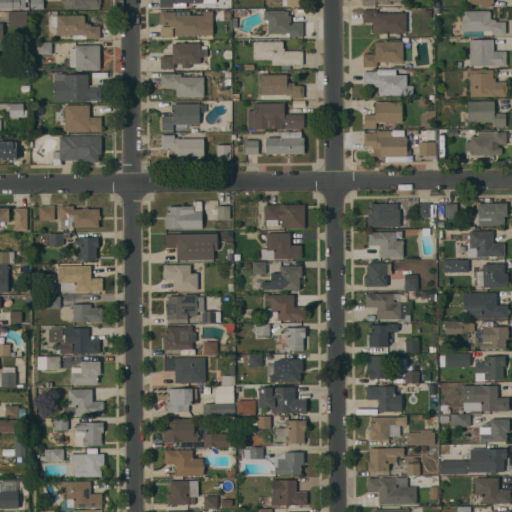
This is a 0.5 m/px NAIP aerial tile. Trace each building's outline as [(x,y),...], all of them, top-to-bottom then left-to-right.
[(0,0),(27,0),(27,1),(25,1),(25,8),(0,8),(0,0)] [(30,0),(43,0),(43,8),(30,8),(30,0)] [(60,0),(100,0),(100,4),(100,8),(63,8),(63,1),(60,1),(60,0)] [(433,16),(433,7),(435,7),(441,7),(441,13),(438,13),(438,15),(435,16),(433,16)] [(406,33),(378,33),(378,31),(373,32),(372,24),(372,22),(362,22),(362,9),(376,9),(376,12),(379,12),(379,13),(405,13),(406,33)] [(205,25),(213,25),(213,35),(176,35),(176,34),(175,34),(175,32),(172,32),(172,37),(160,37),(160,26),(169,26),(169,24),(159,24),(159,23),(158,23),(158,13),(159,13),(159,12),(173,11),(189,11),(189,15),(203,15),(203,11),(212,10),(213,24),(205,24),(205,25)] [(264,20),(263,10),(284,10),(284,11),(288,11),(288,15),(290,15),(290,22),(303,22),(303,37),(289,37),(285,33),(268,33),(267,23),(264,20)] [(462,31),(462,11),(489,10),(489,12),(490,12),(490,19),(493,19),(495,19),(495,21),(505,21),(505,34),(483,34),(483,30),(462,31)] [(100,38),(72,39),(72,35),(56,35),(56,26),(50,26),(50,16),(53,16),(53,11),(57,11),(57,15),(84,14),(84,16),(85,23),(88,23),(90,23),(90,26),(100,25),(100,38)] [(8,12),(27,12),(27,25),(9,26),(8,12)] [(493,51),(506,51),(506,65),(469,66),(469,65),(467,65),(467,60),(470,60),(469,40),(493,39),(493,51)] [(363,53),(374,53),(374,41),(383,41),(383,40),(387,40),(387,41),(403,41),(403,61),(388,61),(388,62),(385,62),(385,61),(376,61),(377,66),(363,66),(363,53)] [(252,41),(282,41),(283,48),(284,48),(284,51),(302,50),(302,65),(290,65),(290,69),(281,69),(281,65),(271,65),(271,59),(253,60),(252,41)] [(37,42),(51,42),(51,54),(38,54),(37,42)] [(207,49),(207,56),(200,56),(200,63),(190,63),(190,68),(182,68),(181,63),(174,63),(174,68),(160,68),(160,56),(172,55),(172,43),(180,43),(180,42),(184,42),(184,43),(200,43),(200,49),(207,49)] [(99,45),(100,69),(75,69),(75,67),(69,67),(69,48),(75,48),(75,45),(99,45)] [(362,71),(377,71),(377,70),(395,69),(395,74),(406,74),(406,85),(412,85),(412,94),(378,95),(378,86),(375,86),(372,86),(372,84),(363,84),(362,71)] [(467,70),(493,69),(493,78),(495,78),(495,82),(506,82),(506,85),(507,85),(507,92),(506,92),(506,95),(470,96),(469,78),(467,78),(467,70)] [(181,76),(203,76),(204,96),(176,97),(176,95),(175,95),(175,88),(172,88),(170,88),(170,86),(160,86),(160,73),(174,73),(174,74),(180,74),(181,76)] [(101,100),(54,101),(54,80),(55,80),(55,74),(65,74),(65,75),(88,74),(88,86),(101,86),(101,100)] [(260,75),(287,74),(287,76),(288,76),(288,82),(294,82),(294,86),(303,86),(303,98),(261,99),(260,75)] [(480,122),(480,121),(468,121),(467,101),(494,100),(494,112),(505,112),(505,127),(494,127),(494,122),(480,122)] [(375,102),(401,101),(402,122),(376,122),(376,127),(364,128),(364,114),(375,114),(375,102)] [(253,103),(284,102),(284,114),(304,114),(304,128),(300,128),(300,131),(296,131),(296,128),(282,128),(282,129),(253,129),(253,128),(247,128),(247,110),(253,110),(253,103)] [(199,124),(173,124),(173,130),(161,130),(161,116),(172,116),(172,103),(199,103),(199,104),(206,104),(206,112),(199,112),(199,124)] [(9,104),(23,104),(23,109),(27,109),(27,116),(18,117),(18,118),(15,119),(15,117),(9,117),(9,104)] [(89,104),(89,116),(101,116),(101,131),(64,131),(64,105),(89,104)] [(363,133),(376,133),(376,131),(391,131),(391,136),(406,136),(406,161),(386,161),(386,155),(373,155),(373,145),(364,145),(363,133)] [(420,131),(436,131),(436,139),(421,140),(420,131)] [(304,154),(265,154),(265,137),(280,137),(280,132),(301,132),(301,137),(304,137),(304,154)] [(478,132),(506,132),(506,144),(497,144),(497,147),(500,147),(501,149),(502,153),(500,155),(493,154),(493,156),(489,156),(489,155),(470,154),(470,151),(465,150),(465,141),(470,141),(470,137),(478,137),(478,132)] [(59,135),(101,135),(101,153),(98,153),(98,161),(81,162),(81,159),(59,160),(59,158),(52,158),(52,151),(59,151),(59,135)] [(161,135),(174,135),(174,137),(178,137),(178,138),(203,138),(203,156),(176,157),(176,150),(170,150),(170,147),(163,147),(163,146),(161,146),(161,135)] [(244,140),(258,140),(258,153),(244,153),(244,140)] [(0,159),(16,160),(16,142),(0,141),(0,159)] [(419,142),(435,142),(436,155),(419,156),(419,142)] [(230,144),(230,159),(216,159),(216,144),(230,144)] [(167,206),(193,206),(193,201),(201,201),(202,228),(183,228),(183,227),(165,228),(164,215),(167,215),(167,206)] [(417,203),(429,203),(429,217),(417,217),(417,203)] [(444,203),(457,203),(457,217),(444,216),(444,203)] [(477,203),(506,203),(507,216),(504,216),(504,225),(476,226),(476,212),(477,212),(477,203)] [(283,227),(283,221),(282,221),(282,222),(279,222),(279,221),(277,221),(277,225),(266,225),(266,219),(265,219),(264,204),(304,204),(304,227),(283,227)] [(399,209),(399,227),(367,227),(367,213),(370,213),(370,204),(397,204),(397,209),(399,209)] [(38,206),(54,205),(54,220),(39,220),(38,206)] [(59,205),(73,205),(73,208),(82,208),(82,207),(88,207),(88,208),(99,208),(99,216),(100,216),(100,219),(98,219),(98,227),(72,227),(72,226),(68,226),(68,227),(61,227),(61,220),(59,220),(59,205)] [(217,205),(229,205),(230,218),(217,218),(217,205)] [(0,207),(9,207),(9,221),(0,221),(0,207)] [(27,207),(27,230),(14,230),(14,207),(27,207)] [(493,230),(493,242),(504,242),(504,256),(495,256),(495,258),(488,258),(488,256),(467,256),(467,247),(469,247),(469,239),(467,239),(467,235),(469,235),(469,231),(493,230)] [(403,240),(403,257),(379,257),(379,245),(367,245),(367,231),(395,231),(396,240),(403,240)] [(217,232),(218,249),(213,249),(213,258),(177,259),(176,247),(165,247),(164,234),(193,233),(217,232)] [(266,233),(290,232),(290,245),(301,245),(301,258),(261,259),(261,249),(267,249),(266,233)] [(49,233),(62,233),(62,244),(49,244),(49,233)] [(77,237),(98,236),(98,246),(96,246),(96,259),(77,260),(77,252),(79,252),(79,251),(80,251),(80,245),(78,245),(77,237)] [(0,265),(0,251),(14,251),(14,263),(8,263),(8,265),(0,265)] [(442,260),(468,260),(468,271),(443,272),(442,260)] [(252,262),(265,262),(266,274),(252,274),(252,262)] [(386,262),(387,286),(365,286),(365,276),(367,276),(367,263),(386,262)] [(482,263),(504,263),(504,273),(508,273),(508,287),(482,287),(482,263)] [(197,290),(174,290),(174,278),(162,278),(162,264),(190,264),(190,273),(197,273),(197,289),(197,290)] [(8,292),(0,292),(0,265),(8,265),(8,292)] [(57,266),(91,265),(91,278),(102,277),(102,291),(90,291),(90,293),(83,293),(83,291),(60,291),(60,283),(58,283),(57,266)] [(280,265),(301,265),(301,276),(299,277),(299,289),(262,289),(262,282),(271,281),(271,273),(280,272),(280,265)] [(404,275),(417,274),(417,290),(404,290),(404,278),(404,275)] [(397,321),(400,321),(400,319),(377,319),(377,307),(365,307),(365,293),(399,293),(399,292),(406,291),(407,302),(410,302),(410,321),(411,321),(411,322),(397,322),(397,321)] [(508,304),(508,318),(466,318),(466,308),(463,308),(463,292),(496,292),(496,304),(508,304)] [(197,315),(187,315),(187,319),(166,319),(166,309),(168,309),(168,295),(183,295),(183,294),(197,294),(197,296),(203,296),(203,311),(220,311),(220,321),(215,321),(215,322),(202,322),(202,311),(197,311),(197,315)] [(289,321),(286,321),(286,320),(280,320),(280,323),(264,323),(263,308),(270,308),(270,300),(265,301),(265,294),(293,294),(294,306),(305,306),(305,320),(289,320),(289,321)] [(60,295),(60,307),(47,307),(47,296),(60,295)] [(102,321),(73,321),(73,304),(91,303),(91,307),(102,307),(102,321)] [(10,311),(21,310),(21,323),(10,323),(10,311)] [(446,322),(468,322),(469,333),(446,334),(446,322)] [(253,324),(269,324),(269,335),(256,335),(256,329),(253,329),(253,324)] [(398,324),(398,331),(388,331),(388,335),(389,335),(389,338),(387,338),(388,346),(369,346),(369,344),(368,344),(368,340),(369,340),(368,334),(371,334),(371,332),(371,331),(371,328),(371,326),(371,324),(397,324),(398,324)] [(48,342),(48,328),(54,328),(54,326),(62,326),(62,342),(48,342)] [(166,326),(192,326),(192,332),(194,332),(194,340),(192,340),(192,349),(163,349),(163,336),(166,336),(166,326)] [(505,348),(502,348),(502,349),(499,350),(499,348),(494,348),(494,350),(491,350),(491,348),(487,348),(487,350),(484,350),(484,348),(479,348),(479,343),(475,343),(475,330),(482,330),(482,326),(508,326),(508,339),(505,339),(505,348)] [(88,327),(88,339),(99,339),(99,352),(99,353),(88,353),(88,352),(60,352),(60,344),(64,344),(65,327),(88,327)] [(305,327),(305,337),(303,337),(303,350),(284,351),(284,343),(286,343),(286,336),(284,336),(284,327),(287,327),(287,328),(302,327),(305,327)] [(405,340),(418,339),(418,351),(405,352),(405,340)] [(217,354),(203,354),(203,341),(217,341),(217,354)] [(0,343),(10,343),(9,355),(0,355),(0,343)] [(456,353),(469,353),(469,364),(456,364),(456,353)] [(248,355),(262,355),(262,366),(248,366),(248,355)] [(367,356),(389,355),(390,378),(386,379),(386,377),(373,378),(370,378),(369,369),(367,369),(367,356)] [(484,356),(504,355),(504,366),(502,366),(503,378),(484,379),(484,373),(475,373),(474,363),(479,363),(479,361),(484,361),(484,356)] [(37,357),(59,357),(60,368),(37,369),(37,357)] [(163,357),(205,357),(205,382),(175,383),(175,370),(163,370),(163,357)] [(300,381),(274,382),(273,365),(284,359),(302,359),(302,372),(299,372),(300,381)] [(71,367),(80,367),(80,361),(100,361),(100,375),(97,375),(97,384),(70,384),(70,372),(71,372),(71,367)] [(230,364),(234,364),(234,385),(221,385),(221,375),(230,375),(230,364)] [(16,387),(1,387),(1,372),(2,372),(2,366),(14,366),(14,372),(16,372),(16,387)] [(404,371),(418,370),(418,382),(405,382),(404,371)] [(394,386),(394,394),(400,394),(401,411),(377,412),(377,399),(366,399),(366,386),(378,385),(378,386),(394,386)] [(474,410),(474,403),(480,403),(480,402),(474,402),(474,385),(497,385),(497,397),(508,397),(508,410),(480,410),(474,410)] [(214,402),(233,402),(233,386),(214,386),(214,402)] [(306,412),(271,412),(271,407),(259,407),(258,387),(295,386),(295,399),(306,399),(306,412)] [(67,389),(92,388),(92,401),(103,401),(103,414),(75,415),(75,406),(68,406),(67,389)] [(188,411),(171,411),(171,412),(167,412),(167,401),(169,401),(169,388),(196,388),(196,404),(188,404),(188,411)] [(254,400),(236,400),(237,414),(255,413),(254,400)] [(202,404),(235,402),(235,415),(215,416),(215,415),(203,415),(202,404)] [(18,408),(25,407),(25,417),(5,417),(4,405),(18,405),(18,408)] [(450,414),(469,414),(469,426),(450,426),(450,414)] [(256,416),(270,416),(270,427),(256,427),(256,416)] [(372,416),(406,416),(406,425),(399,425),(399,436),(389,436),(389,439),(370,439),(369,426),(372,426),(372,416)] [(54,419),(67,418),(67,430),(54,430),(54,419)] [(197,442),(163,442),(163,428),(166,428),(166,418),(193,418),(193,430),(197,430),(197,442)] [(490,418),(509,418),(509,432),(506,432),(506,441),(479,441),(479,427),(490,426),(490,418)] [(0,419),(17,419),(17,432),(0,432),(0,419)] [(304,442),(285,443),(285,441),(276,441),(275,428),(285,428),(285,420),(305,419),(306,430),(304,430),(304,442)] [(101,445),(82,445),(74,445),(74,431),(84,431),(84,430),(75,430),(75,424),(79,424),(79,422),(103,422),(103,432),(101,432),(101,445)] [(434,444),(406,444),(406,432),(419,432),(419,429),(432,429),(432,432),(434,432),(434,444)] [(204,434),(218,433),(220,433),(231,433),(231,446),(204,446),(204,434)] [(14,456),(25,456),(24,436),(13,436),(14,456)] [(249,447),(263,447),(263,458),(246,458),(246,450),(249,450),(249,447)] [(396,462),(388,462),(388,470),(367,471),(367,461),(369,461),(369,448),(403,447),(404,456),(396,456),(396,462)] [(469,449),(506,448),(506,458),(504,458),(504,466),(503,466),(503,471),(495,471),(495,474),(489,474),(489,472),(464,472),(464,473),(440,474),(440,460),(464,460),(464,465),(469,464),(469,449)] [(44,450),(63,449),(63,461),(38,461),(38,456),(44,456),(44,450)] [(164,449),(192,449),(192,458),(203,458),(203,475),(176,475),(175,463),(164,463),(164,449)] [(274,467),(274,457),(284,452),(303,452),(303,464),(300,464),(300,473),(275,474),(275,467),(274,467)] [(68,475),(67,464),(69,464),(69,453),(104,453),(104,467),(101,467),(101,476),(74,476),(74,475),(68,475)] [(419,463),(419,475),(406,475),(405,463),(419,463)] [(416,504),(378,504),(378,492),(367,492),(367,478),(394,478),(394,477),(407,477),(407,486),(416,486),(416,504)] [(474,477),(498,477),(498,489),(509,489),(509,503),(482,503),(481,494),(474,494),(474,477)] [(272,479),(296,479),(295,491),(307,491),(306,505),(279,504),(279,505),(272,505),(272,479)] [(197,480),(198,496),(194,497),(195,503),(189,503),(189,504),(168,504),(167,494),(170,494),(170,481),(197,480)] [(18,490),(18,508),(0,508),(0,481),(16,481),(16,490),(18,490)] [(65,498),(65,481),(90,481),(90,493),(101,493),(101,507),(74,507),(74,510),(60,510),(60,501),(65,498)] [(437,486),(437,499),(429,499),(429,486),(437,486)] [(203,496),(216,495),(217,508),(204,508),(203,496)]
